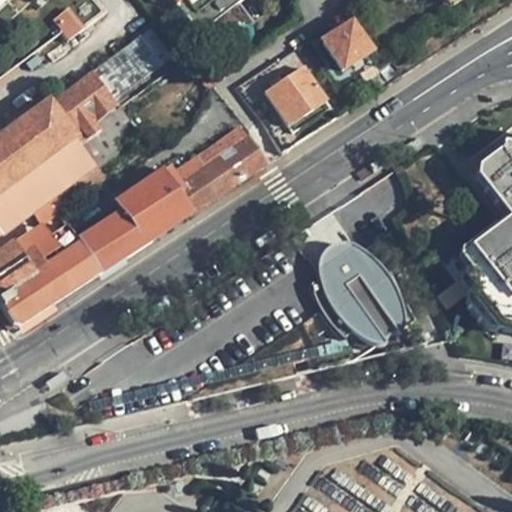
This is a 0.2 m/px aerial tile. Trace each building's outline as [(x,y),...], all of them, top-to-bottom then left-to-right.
[(4,0),(0,4),(0,3),(0,32),(35,0),(4,0)] [(91,0),(80,9),(90,22),(118,0),(91,0)] [(175,0),(202,34),(236,10),(249,0),(175,0)] [(264,0),(249,0),(236,10),(248,27),(271,10),(264,0)] [(167,60),(172,56),(146,25),(143,28),(167,60)] [(140,82),(167,60),(143,28),(142,26),(115,49),(140,82)] [(366,58),(350,32),(325,48),(342,74),(366,58)] [(112,105),(140,82),(115,49),(86,72),(112,105)] [(281,127),(320,101),(296,66),(258,91),(281,127)] [(0,239),(46,202),(89,168),(69,140),(112,105),(86,72),(0,138),(0,239)] [(69,140),(89,168),(133,132),(112,105),(69,140)] [(208,163),(245,140),(237,127),(172,168),(180,180),(202,168),(199,162),(205,157),(208,163)] [(72,233),(66,234),(91,276),(263,167),(245,140),(208,163),(205,157),(199,162),(202,168),(180,180),(172,168),(168,163),(108,203),(119,220),(79,246),(72,233)] [(511,153),(481,175),(511,221),(505,226),(510,235),(491,247),(485,240),(448,265),(461,283),(497,336),(503,332),(511,326),(511,153)] [(89,168),(46,202),(54,214),(98,180),(89,168)] [(511,221),(481,175),(479,191),(505,226),(511,221)] [(510,235),(505,226),(485,240),(491,247),(510,235)] [(0,314),(6,324),(15,324),(91,276),(66,234),(65,235),(34,256),(29,249),(6,264),(0,256),(0,314)] [(319,285),(308,292),(309,297),(309,300),(233,348),(203,353),(206,366),(177,384),(191,406),(295,380),(292,369),(308,365),(311,375),(357,364),(428,346),(416,327),(370,253),(358,260),(350,253),(342,251),(332,253),(324,258),(319,266),(317,275),(319,285)] [(497,336),(461,283),(457,294),(484,333),(497,336)] [(511,326),(503,332),(510,343),(511,342),(511,326)] [(292,369),(295,380),(311,375),(308,365),(292,369)]
